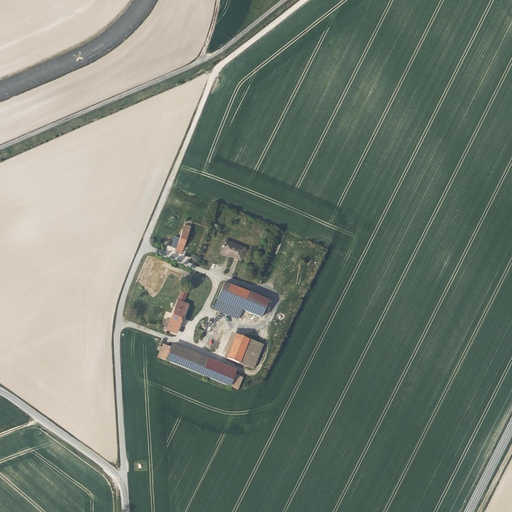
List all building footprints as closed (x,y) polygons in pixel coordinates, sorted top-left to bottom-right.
[(176,250),(182,252),(191,226),(185,224),(180,237),(175,235),(171,246),(176,248),(176,250)] [(240,261),(245,248),(226,241),(221,253),(240,261)] [(154,274),(161,277),(165,267),(176,272),(178,268),(161,260),(154,274)] [(161,277),(154,274),(148,287),(156,291),(159,284),(158,283),(161,277)] [(188,285),(189,280),(176,274),(174,279),(188,285)] [(225,282),(218,299),(242,308),(262,316),(268,299),(225,282)] [(182,291),(167,328),(177,332),(188,305),(184,303),(187,294),(182,291)] [(238,318),(242,308),(218,299),(214,308),(238,318)] [(225,356),(228,357),(238,334),(232,332),(225,350),(226,351),(225,356)] [(238,334),(228,357),(240,362),(250,339),(238,334)] [(264,344),(250,339),(240,362),(255,367),(264,344)] [(159,357),(167,360),(171,347),(164,344),(159,357)] [(173,344),(171,347),(235,373),(237,370),(173,344)] [(171,347),(167,360),(181,365),(231,385),(235,373),(171,347)]
